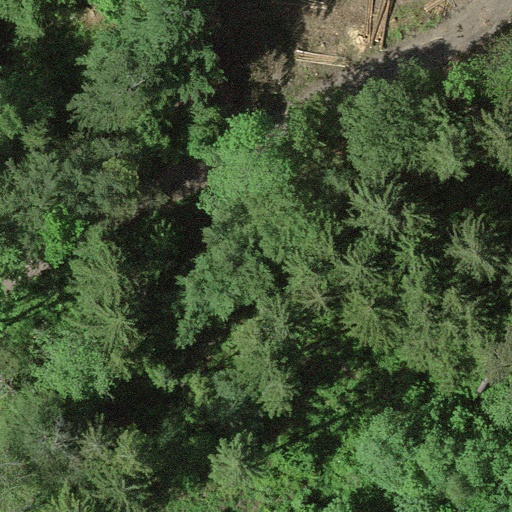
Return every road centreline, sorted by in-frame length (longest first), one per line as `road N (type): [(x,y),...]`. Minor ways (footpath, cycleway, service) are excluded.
road 1 (track): [(505,0),(123,192)]
road 2 (track): [(123,192),(0,269)]
